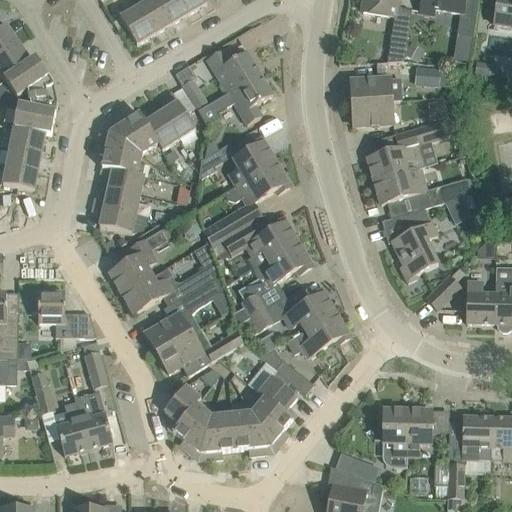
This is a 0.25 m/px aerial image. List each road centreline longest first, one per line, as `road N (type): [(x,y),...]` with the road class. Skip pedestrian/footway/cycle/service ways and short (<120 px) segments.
road 1 (residential): [(320,11),(313,120),(360,285),(394,334)]
road 2 (residential): [(156,464),(123,350),(55,231)]
road 3 (residential): [(394,334),(258,498)]
road 4 (residential): [(134,80),(270,3),(320,11)]
road 5 (residential): [(156,464),(62,489),(0,491)]
road 6 (residential): [(55,231),(86,108)]
road 7 (residential): [(86,108),(22,0)]
road 8 (residential): [(394,334),(463,366),(511,370)]
